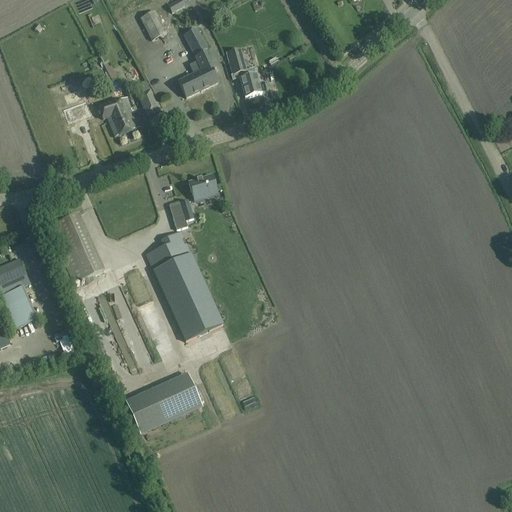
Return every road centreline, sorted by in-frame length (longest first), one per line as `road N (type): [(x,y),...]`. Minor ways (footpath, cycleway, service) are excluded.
road 1 (unclassified): [(0,199),(291,109),(414,9)]
road 2 (unclassified): [(511,194),(414,9)]
